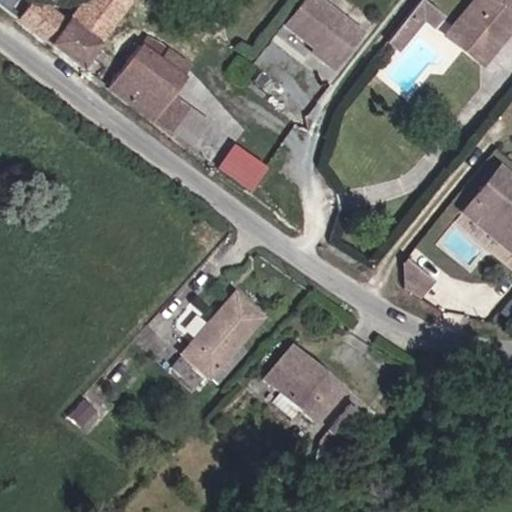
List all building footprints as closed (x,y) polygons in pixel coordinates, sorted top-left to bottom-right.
[(126,0),(77,0),(64,17),(41,0),(29,0),(15,19),(78,66),(126,0)] [(366,32),(323,0),(304,0),(284,27),(339,68),(366,32)] [(440,16),(420,0),(419,0),(386,41),(396,49),(421,19),(431,28),(440,16)] [(480,64),(511,27),(511,0),(474,0),(443,32),(480,64)] [(186,74),(142,42),(105,89),(149,123),(168,98),(186,74)] [(180,108),(168,98),(149,123),(161,133),(180,108)] [(230,141),(212,165),(247,189),(264,165),(230,141)] [(511,170),(502,162),(461,210),(511,252),(511,170)] [(260,318),(233,294),(178,354),(180,355),(204,376),(206,378),(237,344),(260,318)] [(212,376),(220,383),(244,356),(236,348),(212,376)] [(339,391),(290,348),(263,380),(312,422),(339,391)] [(79,427),(94,412),(83,401),(67,416),(79,427)] [(361,416),(349,405),(328,430),(329,431),(340,440),(357,420),(361,416)] [(281,460),(274,452),(262,464),(268,472),(281,460)]
